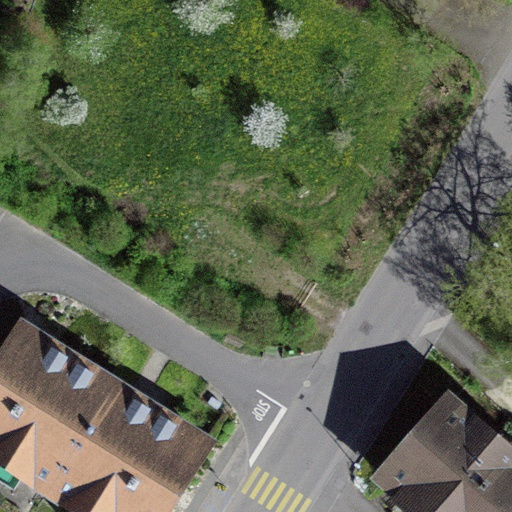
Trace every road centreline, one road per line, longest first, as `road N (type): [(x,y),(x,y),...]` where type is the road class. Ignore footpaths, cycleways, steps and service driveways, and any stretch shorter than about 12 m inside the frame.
road 1 (residential): [(315,428),(511,118)]
road 2 (residential): [(315,428),(71,276),(0,284)]
